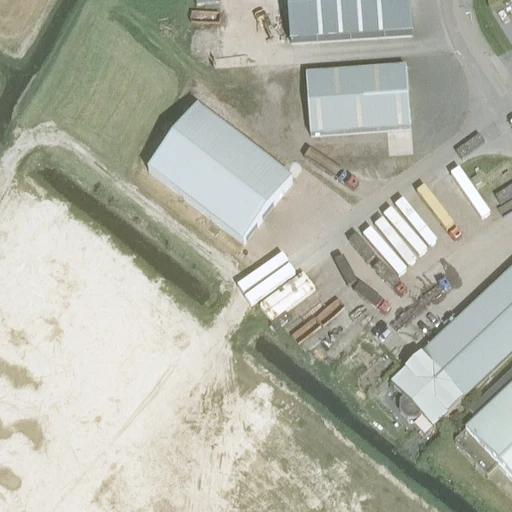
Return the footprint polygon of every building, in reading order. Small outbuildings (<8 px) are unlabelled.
[(412,38),(409,0),(287,0),(290,46),(412,38)] [(310,138),(411,131),(406,70),(306,77),(310,138)] [(292,184),(197,110),(148,173),(243,247),(292,184)] [(427,207),(443,224),(451,217),(436,199),(427,207)] [(393,231),(434,261),(451,239),(409,208),(393,231)] [(511,272),(421,358),(462,403),(511,356),(511,272)] [(433,431),(462,403),(421,358),(391,387),(404,400),(400,403),(400,413),(407,421),(416,421),(420,417),(433,431)] [(260,376),(150,508),(155,511),(260,511),(327,432),(260,376)] [(511,389),(465,434),(511,483),(511,389)] [(354,511),(407,511),(376,486),(354,511)]
